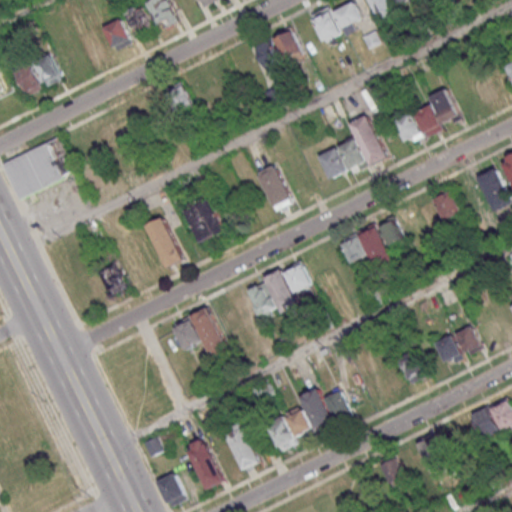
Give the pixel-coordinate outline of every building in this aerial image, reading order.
[(159,26),(161,29),(182,19),(173,0),(156,0),(129,12),(139,35),(159,26)] [(372,0),(381,19),(397,12),(391,0),(372,0)] [(359,30),(356,22),(364,19),(357,1),(337,9),(347,35),(359,30)] [(313,14),(327,42),(344,33),(329,5),(313,14)] [(119,50),(136,41),(123,18),(107,27),(119,50)] [(308,53),(293,27),(276,36),(291,63),(308,53)] [(81,42),(91,62),(108,54),(99,33),(81,42)] [(258,47),(272,73),(287,65),(274,39),(258,47)] [(38,63),(50,86),(66,78),(54,55),(38,63)] [(46,85),(32,60),(17,68),(31,94),(46,85)] [(483,106),(499,98),(489,78),(473,86),(483,106)] [(199,104),(187,80),(167,89),(179,114),(199,104)] [(285,96),(282,86),(268,91),(272,101),(285,96)] [(398,119),(409,144),(428,136),(428,137),(446,129),(444,124),(462,116),(451,88),(432,95),(435,104),(398,119)] [(322,153),(333,179),(371,164),(372,165),(390,158),(372,114),(353,121),(360,138),(322,153)] [(105,149),(129,138),(119,118),(96,130),(105,149)] [(79,173),(63,137),(6,161),(21,198),(79,173)] [(261,171),(278,211),(296,202),(279,163),(261,171)] [(432,236),(451,228),(447,220),(465,213),(456,189),(419,204),(432,236)] [(205,243),(230,232),(213,194),(188,205),(205,243)] [(168,216),(151,224),(169,267),(187,259),(168,216)] [(383,223),(394,248),(409,242),(398,216),(383,223)] [(343,238),(354,264),(373,256),(378,267),(396,259),(380,222),(343,238)] [(316,284),(305,259),(268,276),(285,313),(303,305),(297,293),(316,284)] [(131,286),(120,263),(103,271),(115,294),(131,286)] [(111,294),(98,270),(83,278),(96,302),(111,294)] [(245,327),(281,312),(268,281),(232,296),(245,327)] [(209,341),(215,357),(232,350),(227,337),(242,331),(230,300),(176,321),(187,349),(209,341)] [(459,333),(470,355),(486,347),(475,325),(459,333)] [(451,366),(468,358),(456,334),(439,342),(451,366)] [(431,375),(418,349),(401,357),(413,383),(431,375)] [(409,387),(397,362),(368,376),(380,400),(409,387)] [(304,395),(319,429),(339,421),(356,413),(345,388),(326,396),(322,387),(304,395)] [(511,397),(475,411),(484,439),(511,429),(511,397)] [(316,433),(308,406),(290,411),(298,438),(316,433)] [(284,451),(301,443),(286,416),(270,424),(284,451)] [(229,429),(247,470),(264,462),(247,422),(229,429)] [(420,442),(435,473),(470,457),(455,425),(420,442)] [(155,455),(166,449),(159,437),(148,443),(155,455)] [(232,443),(213,451),(208,438),(191,445),(210,490),(229,481),(228,478),(244,472),(232,443)] [(402,454),(402,456),(385,463),(393,483),(429,469),(420,447),(402,454)] [(162,480),(174,507),(192,499),(179,472),(162,480)]
